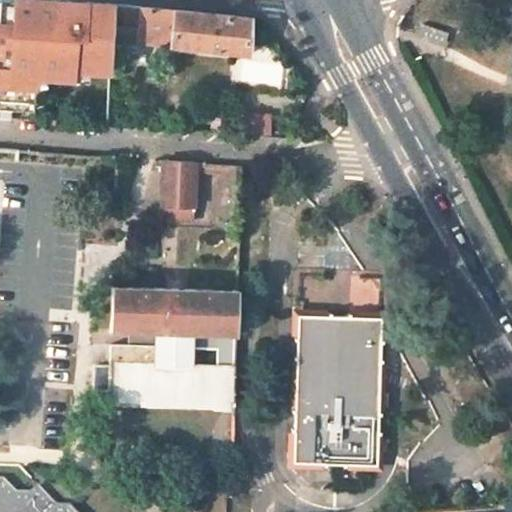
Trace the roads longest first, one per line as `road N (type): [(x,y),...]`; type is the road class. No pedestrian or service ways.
road 1 (unclassified): [(0,132),(299,157),(378,152)]
road 2 (primary): [(378,152),(511,379)]
road 3 (primary): [(511,316),(413,132)]
road 4 (primary): [(301,0),(378,152)]
road 5 (primary): [(413,132),(344,0)]
